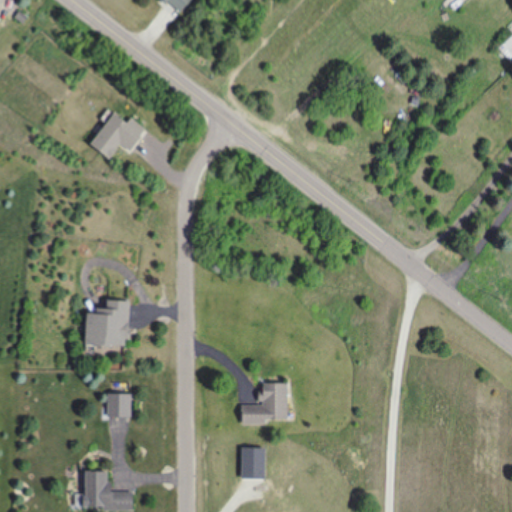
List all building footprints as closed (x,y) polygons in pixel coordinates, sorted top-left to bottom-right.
[(153,0),(184,0),(170,15),(153,0)] [(16,12),(25,18),(20,25),(12,19),(16,12)] [(81,302),(125,305),(122,346),(78,343),(81,302)] [(286,385),(286,421),(267,421),(267,426),(236,426),(236,407),(258,407),(258,402),(253,402),(252,384),(286,384),(286,385)] [(107,395),(131,395),(132,418),(107,418),(107,395)] [(77,474),(77,511),(131,511),(131,494),(104,495),(104,474),(77,474)]
